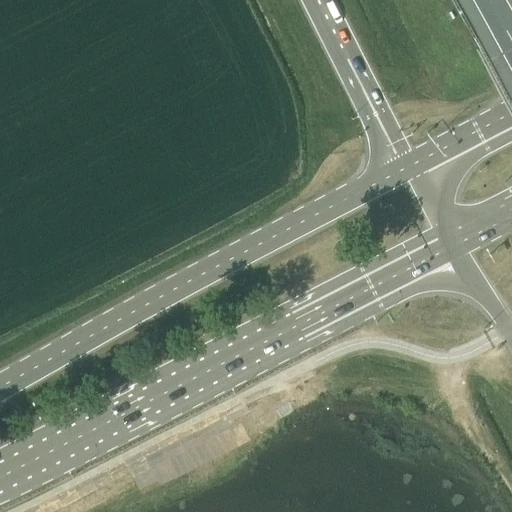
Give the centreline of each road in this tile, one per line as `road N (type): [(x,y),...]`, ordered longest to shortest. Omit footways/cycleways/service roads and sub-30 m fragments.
road 1 (primary): [(0,477),(453,246)]
road 2 (primary): [(406,167),(0,385)]
road 3 (motorway): [(325,0),(406,167)]
